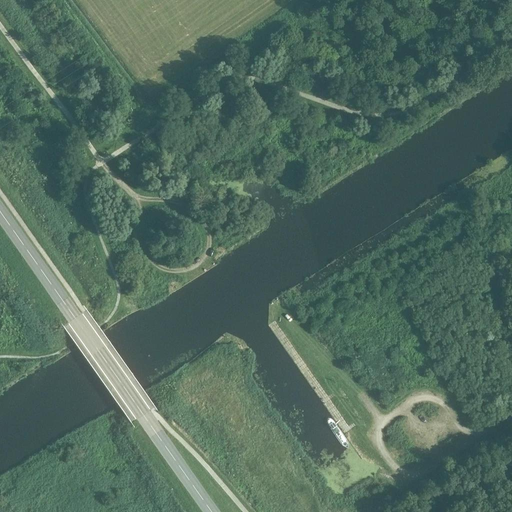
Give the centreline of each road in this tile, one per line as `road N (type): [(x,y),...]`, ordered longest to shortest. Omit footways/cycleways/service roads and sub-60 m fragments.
road 1 (tertiary): [(210,511),(0,212)]
road 2 (track): [(511,223),(307,297)]
